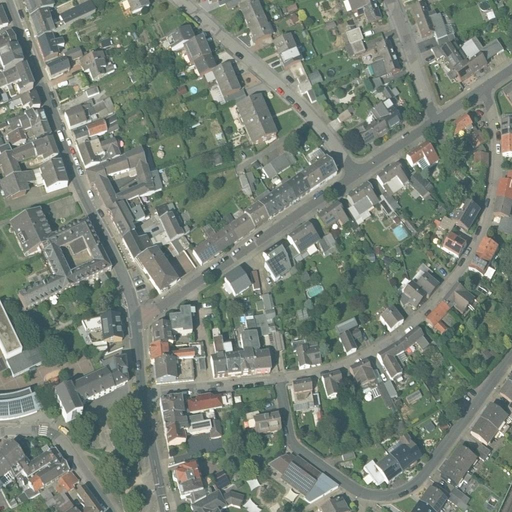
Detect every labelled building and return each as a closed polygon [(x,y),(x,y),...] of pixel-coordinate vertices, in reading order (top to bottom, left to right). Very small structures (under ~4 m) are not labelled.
[(49,0),(24,0),(32,18),(47,12),(53,9),(49,0)] [(255,0),(254,0),(237,7),(243,20),(261,12),(255,0)] [(374,0),(345,0),(351,15),(362,11),(377,6),(374,0)] [(141,2),(124,9),(130,24),(147,17),(141,2)] [(59,18),(63,28),(93,14),(89,5),(59,18)] [(427,5),(411,11),(416,25),(433,18),(427,5)] [(377,6),(362,11),(367,26),(382,20),(377,6)] [(47,12),(32,18),(29,20),(37,41),(50,36),(54,35),(47,12)] [(261,12),(243,20),(248,33),(267,25),(261,12)] [(433,18),(416,25),(421,38),(438,32),(433,18)] [(267,25),(248,33),(254,46),(272,38),(267,25)] [(9,47),(16,44),(10,29),(3,32),(9,47)] [(360,29),(345,35),(350,47),(361,42),(365,40),(360,29)] [(0,50),(9,47),(3,32),(0,32),(0,50)] [(188,54),(197,50),(191,35),(171,44),(178,58),(188,54)] [(50,36),(37,41),(44,62),(58,56),(55,50),(64,47),(62,41),(53,44),(50,36)] [(292,37),(273,45),(279,58),(298,50),(292,37)] [(474,41),(459,51),(476,75),(491,65),(474,41)] [(350,47),(347,48),(352,59),(366,53),(361,42),(350,47)] [(390,43),(376,48),(383,65),(396,59),(390,43)] [(0,64),(2,70),(23,62),(16,44),(9,47),(0,50),(0,64)] [(194,67),(211,59),(205,46),(197,50),(188,54),(194,67)] [(457,48),(445,56),(464,84),(476,75),(459,51),(457,48)] [(298,50),(279,58),(284,70),(303,62),(298,50)] [(65,61),(67,65),(77,61),(79,60),(82,59),(81,56),(79,51),(63,57),(65,61)] [(80,61),(83,69),(102,63),(104,62),(101,54),(88,58),(80,61)] [(194,67),(200,79),(211,74),(217,72),(211,59),(194,67)] [(401,71),(396,59),(383,65),(370,70),(375,82),(401,71)] [(46,70),(50,80),(69,71),(67,65),(65,61),(46,70)] [(102,63),(83,69),(84,74),(89,73),(92,83),(103,78),(112,73),(111,71),(110,67),(104,69),(102,63)] [(217,72),(211,74),(216,86),(234,78),(229,66),(217,72)] [(21,92),(32,87),(24,67),(13,71),(17,82),(21,92)] [(5,86),(17,82),(13,71),(1,76),(5,86)] [(316,86),(325,81),(320,71),(310,76),(316,86)] [(80,76),(74,78),(81,91),(88,88),(84,79),(80,76)] [(240,92),(234,78),(216,86),(222,99),(240,92)] [(511,83),(501,91),(511,107),(511,83)] [(390,84),(381,90),(389,102),(391,105),(400,98),(390,84)] [(34,95),(7,104),(9,109),(20,105),(22,109),(28,106),(29,111),(38,108),(34,95)] [(259,98),(236,108),(252,146),(275,136),(259,98)] [(87,112),(89,119),(95,117),(105,110),(112,107),(109,100),(102,103),(97,106),(91,110),(89,112),(87,112)] [(389,102),(373,113),(379,122),(387,133),(403,122),(391,105),(389,102)] [(64,117),(69,131),(90,123),(89,119),(87,112),(89,112),(87,108),(64,117)] [(350,110),(339,117),(343,123),(354,116),(350,110)] [(30,129),(44,123),(40,112),(23,118),(28,129),(29,129),(30,129)] [(467,117),(447,131),(453,140),(474,126),(467,117)] [(6,135),(10,146),(24,141),(21,132),(28,129),(23,118),(9,123),(12,132),(6,135)] [(511,121),(500,122),(501,139),(511,138),(511,121)] [(387,133),(379,122),(357,137),(365,148),(387,133)] [(30,129),(34,140),(49,135),(44,123),(30,129)] [(85,131),(89,140),(106,134),(103,124),(96,127),(85,131)] [(85,131),(72,136),(77,151),(89,147),(86,141),(89,140),(85,131)] [(477,131),(467,139),(475,151),(485,144),(477,131)] [(0,172),(10,198),(26,192),(16,166),(50,152),(45,138),(0,155),(0,172)] [(501,157),(511,156),(511,138),(501,139),(501,157)] [(77,151),(85,170),(99,165),(96,159),(97,159),(102,157),(99,148),(98,143),(89,147),(77,151)] [(113,143),(99,148),(102,157),(97,159),(99,164),(106,162),(105,160),(110,159),(111,161),(119,158),(113,143)] [(427,144),(406,158),(412,168),(423,161),(429,169),(440,162),(427,144)] [(97,191),(103,205),(102,205),(105,209),(107,213),(118,208),(138,199),(149,196),(161,191),(155,173),(148,175),(140,150),(116,162),(101,168),(85,174),(88,180),(90,188),(94,186),(97,191)] [(263,168),(269,180),(299,163),(293,150),(263,168)] [(475,154),(475,168),(489,168),(488,154),(475,154)] [(309,165),(312,170),(322,184),(336,175),(322,156),(309,165)] [(37,170),(44,192),(67,185),(59,162),(37,170)] [(395,163),(375,178),(386,194),(389,193),(392,197),(408,184),(400,172),(402,171),(395,163)] [(312,170),(298,179),(309,194),(322,184),(312,170)] [(243,188),(257,183),(253,172),(239,177),(243,188)] [(511,174),(507,173),(505,181),(500,180),(495,197),(511,201),(511,174)] [(420,176),(412,188),(422,199),(429,186),(420,176)] [(298,179),(285,188),(295,203),(309,194),(298,179)] [(367,184),(347,199),(353,208),(359,217),(367,212),(377,204),(377,203),(370,192),(371,190),(367,184)] [(285,188),(271,197),(281,212),(295,203),(285,188)] [(386,194),(383,197),(394,213),(400,209),(392,197),(389,193),(386,194)] [(271,197),(258,206),(268,221),(281,212),(271,197)] [(394,213),(383,197),(377,203),(377,204),(387,218),(394,213)] [(511,202),(511,201),(495,197),(491,214),(508,218),(511,202)] [(118,208),(129,227),(144,220),(139,210),(143,208),(138,199),(118,208)] [(337,205),(317,219),(326,231),(337,223),(342,230),(350,225),(337,205)] [(254,230),(268,221),(258,206),(244,215),(245,217),(254,230)] [(451,211),(447,220),(456,226),(470,235),(481,213),(468,206),(462,218),(451,211)] [(107,213),(122,241),(133,235),(129,227),(118,208),(107,213)] [(353,208),(348,212),(359,227),(371,218),(367,212),(359,217),(353,208)] [(56,244),(53,237),(41,212),(16,223),(31,256),(41,251),(56,244)] [(171,215),(160,221),(165,233),(148,242),(154,253),(170,244),(183,237),(180,231),(178,232),(171,215)] [(237,243),(254,230),(245,217),(227,230),(237,243)] [(434,237),(440,241),(442,237),(449,242),(451,238),(456,226),(447,220),(444,218),(434,237)] [(104,255),(89,221),(76,227),(82,240),(92,261),(104,255)] [(308,223),(287,238),(292,245),(287,249),(294,259),(318,242),(320,241),(308,223)] [(76,227),(53,237),(56,244),(60,251),(82,240),(76,227)] [(219,255),(237,243),(227,230),(210,241),(219,255)] [(133,263),(136,262),(154,253),(148,242),(146,237),(137,242),(133,235),(122,241),(133,263)] [(331,235),(320,241),(318,242),(323,254),(337,246),(331,235)] [(437,247),(444,252),(459,261),(465,245),(451,238),(449,242),(442,237),(440,241),(437,247)] [(201,267),(219,255),(210,241),(192,254),(201,267)] [(484,242),(477,257),(490,264),(498,249),(484,242)] [(54,279),(69,272),(60,251),(56,244),(41,251),(54,279)] [(270,264),(264,268),(274,281),(291,270),(289,260),(278,244),(263,254),(270,264)] [(154,253),(136,262),(159,295),(175,284),(154,253)] [(92,261),(69,272),(76,287),(112,271),(104,255),(92,261)] [(477,257),(469,272),(475,274),(483,279),(490,264),(477,257)] [(54,279),(39,285),(47,301),(76,287),(69,272),(54,279)] [(249,287),(239,272),(224,281),(235,297),(249,287)] [(423,273),(414,285),(428,296),(437,284),(423,273)] [(458,284),(443,303),(451,311),(454,308),(463,315),(476,298),(458,284)] [(39,285),(17,295),(24,311),(47,301),(39,285)] [(408,285),(397,298),(412,310),(423,297),(408,285)] [(451,311),(443,303),(425,322),(432,329),(434,327),(442,335),(447,329),(440,322),(451,311)] [(29,420),(43,414),(29,395),(18,398),(6,399),(0,400),(0,347),(15,378),(53,361),(45,344),(22,354),(0,309),(0,423),(13,423),(29,420)] [(394,309),(380,319),(390,332),(404,321),(394,309)] [(181,337),(192,335),(189,311),(180,312),(180,317),(169,319),(170,327),(171,335),(181,334),(181,337)] [(123,341),(119,315),(99,318),(103,343),(123,341)] [(351,320),(347,323),(349,328),(360,323),(356,315),(350,318),(351,320)] [(172,346),(171,335),(170,327),(151,329),(153,349),(169,347),(172,346)] [(417,328),(398,343),(404,353),(416,344),(422,352),(429,347),(423,339),(424,338),(417,328)] [(339,340),(346,356),(357,351),(353,342),(361,338),(358,331),(339,340)] [(240,335),(244,353),(251,352),(260,351),(257,333),(240,335)] [(224,356),(223,346),(222,339),(213,340),(215,357),(224,356)] [(436,356),(442,351),(435,341),(429,345),(436,356)] [(398,343),(377,356),(391,381),(403,374),(400,369),(405,366),(399,356),(404,353),(398,343)] [(189,345),(189,350),(193,350),(195,360),(205,359),(202,344),(189,345)] [(224,356),(232,355),(231,345),(223,346),(224,356)] [(169,347),(153,349),(149,349),(151,366),(153,365),(192,361),(195,360),(193,350),(189,350),(178,352),(179,353),(170,354),(169,347)] [(296,351),(299,370),(321,366),(318,347),(296,351)] [(487,351),(478,359),(487,368),(496,359),(496,360),(500,356),(494,350),(490,354),(487,351)] [(241,376),(254,375),(252,355),(251,352),(244,353),(245,356),(239,357),(241,376)] [(254,375),(270,373),(267,354),(252,355),(254,375)] [(241,376),(239,357),(234,357),(232,355),(224,356),(227,377),(241,376)] [(227,377),(224,356),(215,357),(210,358),(214,379),(227,377)] [(101,364),(106,373),(114,390),(128,384),(125,359),(116,360),(115,357),(101,364)] [(192,361),(153,365),(155,384),(194,381),(192,361)] [(367,363),(350,370),(361,395),(378,388),(367,363)] [(54,397),(66,422),(81,415),(78,407),(114,390),(106,373),(54,397)] [(322,381),(328,400),(339,397),(335,386),(342,384),(340,376),(322,381)] [(310,382),(292,385),(295,405),(313,402),(312,395),(310,382)] [(511,386),(510,384),(500,397),(511,405),(511,386)] [(192,405),(193,413),(233,407),(231,394),(214,397),(211,395),(197,397),(195,401),(191,402),(192,405)] [(184,407),(182,397),(159,401),(162,418),(181,415),(185,414),(184,407)] [(185,414),(193,413),(192,405),(184,407),(185,414)] [(509,419),(491,407),(482,421),(499,433),(509,419)] [(316,414),(319,426),(325,425),(322,412),(316,414)] [(181,415),(162,418),(165,432),(203,425),(202,417),(182,420),(181,415)] [(253,419),(256,436),(281,432),(278,415),(253,419)] [(499,433),(482,421),(472,436),(489,448),(499,433)] [(203,425),(165,432),(168,447),(186,444),(185,437),(209,432),(211,439),(221,437),(219,424),(211,426),(210,423),(203,425)] [(14,445),(22,456),(30,451),(21,439),(14,445)] [(12,442),(0,453),(0,461),(10,473),(14,480),(23,473),(17,466),(25,459),(22,456),(14,445),(12,442)] [(56,449),(41,459),(46,468),(48,471),(49,473),(54,470),(59,479),(70,472),(56,449)] [(389,461),(401,477),(415,466),(403,450),(389,461)] [(477,461),(462,450),(451,465),(466,476),(477,461)] [(339,488),(308,465),(303,469),(287,457),(272,466),(285,474),(282,478),(308,497),(315,487),(327,495),(339,488)] [(31,465),(25,459),(17,466),(23,473),(28,480),(46,468),(41,459),(31,465)] [(0,487),(0,489),(6,486),(3,478),(10,473),(0,461),(0,487)] [(375,471),(388,487),(401,477),(389,461),(375,471)] [(466,476),(451,465),(440,478),(455,489),(466,476)] [(196,466),(175,472),(179,490),(201,484),(196,466)] [(39,491),(59,479),(54,470),(49,473),(48,471),(37,477),(30,485),(33,490),(25,494),(29,501),(41,494),(39,491)] [(72,473),(53,486),(60,496),(79,483),(72,473)] [(201,484),(179,490),(183,500),(189,498),(193,508),(219,494),(232,487),(224,473),(201,484)] [(101,511),(83,487),(76,493),(87,507),(80,511),(101,511)] [(470,500),(455,489),(451,495),(466,506),(470,500)] [(429,491),(418,508),(425,511),(438,511),(445,502),(429,491)] [(219,494),(193,508),(194,511),(219,511),(232,506),(241,508),(245,499),(231,494),(223,498),(219,494)] [(461,511),(466,506),(451,495),(447,501),(461,511)] [(325,510),(325,511),(349,511),(351,511),(345,500),(325,510)] [(75,511),(68,501),(59,508),(61,511),(75,511)]
